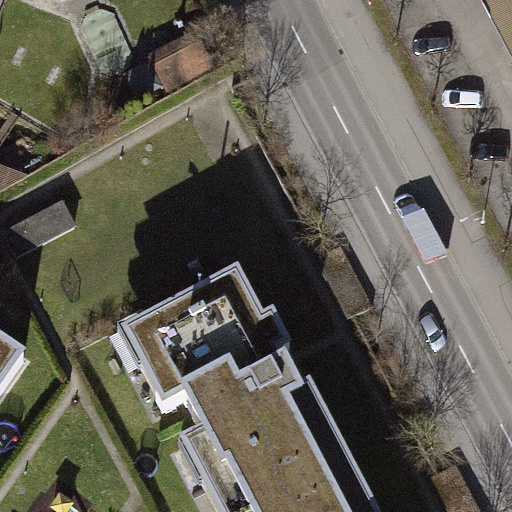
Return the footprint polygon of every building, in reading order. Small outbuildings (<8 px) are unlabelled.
[(511,0),(474,0),(511,70),(511,0)] [(0,193),(27,178),(0,167),(0,193)] [(264,292),(132,356),(172,438),(195,427),(236,511),(355,511),(381,500),(304,341),(290,347),(264,292)] [(0,397),(24,363),(0,346),(0,397)] [(386,511),(381,500),(355,511),(386,511)]
